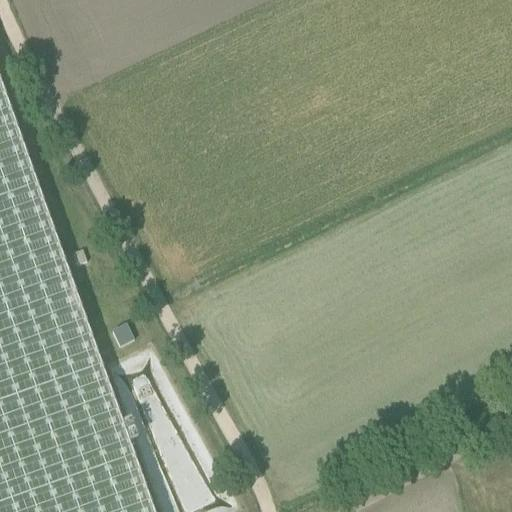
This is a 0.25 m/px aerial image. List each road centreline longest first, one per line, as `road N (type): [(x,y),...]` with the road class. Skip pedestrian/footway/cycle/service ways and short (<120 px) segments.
road 1 (track): [(268,511),(0,4)]
road 2 (unclassified): [(352,511),(511,427)]
